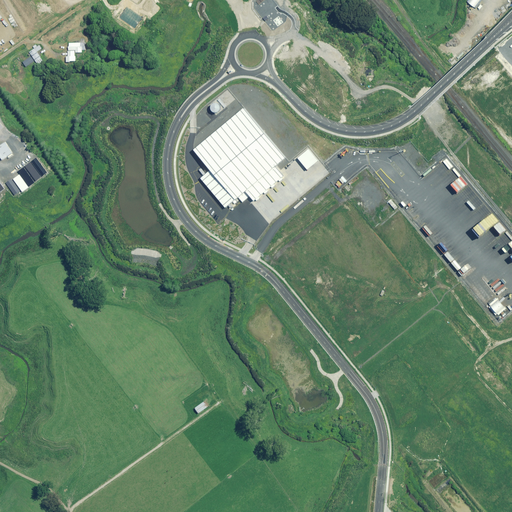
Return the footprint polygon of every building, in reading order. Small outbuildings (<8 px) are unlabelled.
[(69,47),(69,50),(69,51),(68,51),(68,56),(66,56),(66,62),(71,62),(71,61),(76,61),(76,53),(82,52),(82,50),(86,50),(86,43),(69,43),(69,47)] [(44,62),(37,52),(42,49),(39,45),(37,46),(36,44),(33,47),(35,48),(29,52),(39,66),(44,62)] [(34,61),(31,57),(23,62),(26,67),(34,61)] [(211,107),(211,109),(212,110),(213,112),(215,112),(216,113),(218,112),(219,112),(220,111),(221,109),(221,108),(221,106),(220,105),(219,104),(217,103),(216,103),(214,103),(213,104),(212,106),(211,107)] [(244,108),(194,150),(210,169),(199,178),(224,207),(235,197),(241,204),(248,198),(253,203),(284,177),(276,167),(286,158),(244,108)] [(12,153),(5,142),(0,145),(0,151),(3,156),(6,154),(7,156),(12,153)] [(309,149),(298,158),(308,169),(319,160),(309,149)] [(397,207),(391,200),(388,202),(391,205),(383,212),(387,216),(397,207)] [(208,407),(204,402),(195,408),(199,413),(208,407)] [(294,411),(291,404),(286,407),(288,413),(294,411)]
